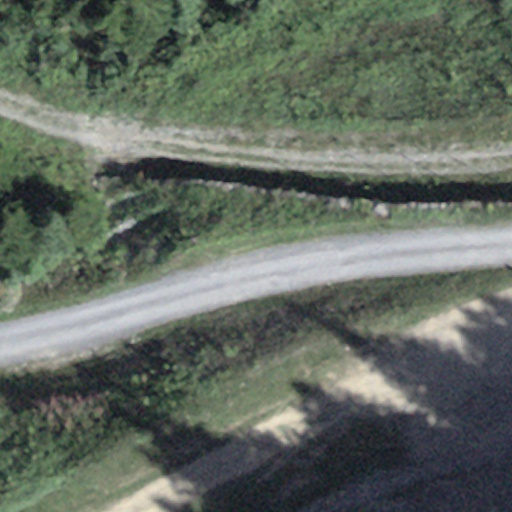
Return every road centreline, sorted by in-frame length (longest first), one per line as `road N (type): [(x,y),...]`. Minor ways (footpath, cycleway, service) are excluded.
road 1 (track): [(0,344),(120,317),(238,277),(511,239)]
road 2 (track): [(0,96),(145,132),(238,144),(511,158)]
road 3 (track): [(130,511),(319,407),(511,326)]
